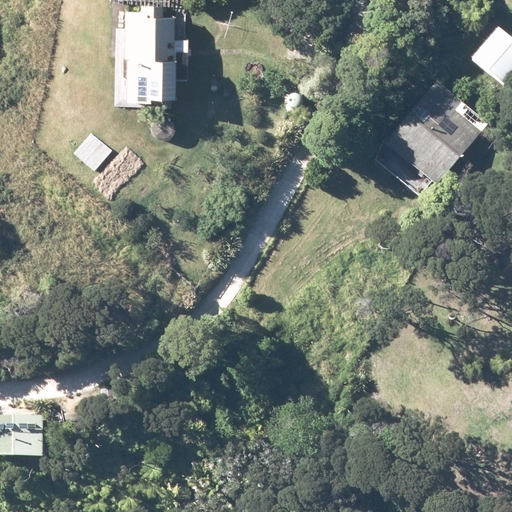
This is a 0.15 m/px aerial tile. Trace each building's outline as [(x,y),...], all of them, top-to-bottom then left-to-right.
[(128,98),(154,98),(154,93),(177,94),(178,16),(165,16),(165,4),(144,4),(143,9),(129,9),(128,98)] [(472,65),(505,89),(511,79),(511,40),(498,30),(472,65)] [(319,63),(320,44),(296,44),(295,62),(319,63)] [(438,83),(384,146),(435,188),(488,124),(438,83)] [(175,114),(151,113),(149,139),(173,140),(175,114)] [(0,409),(0,461),(46,462),(46,410),(0,409)]
